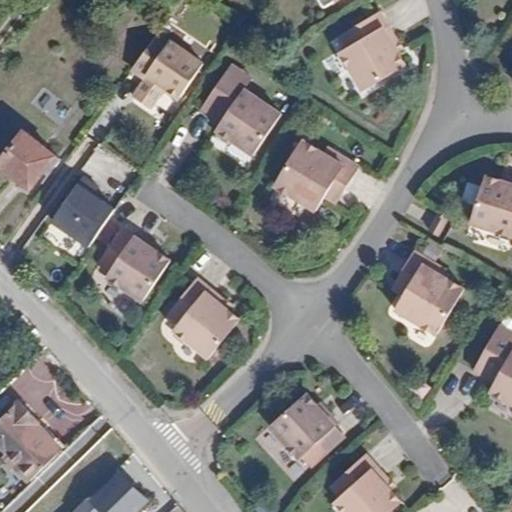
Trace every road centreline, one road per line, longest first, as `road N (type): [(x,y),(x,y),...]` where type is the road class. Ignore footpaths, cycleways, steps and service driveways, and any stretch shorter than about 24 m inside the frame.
road 1 (residential): [(312,314),(463,119)]
road 2 (residential): [(167,458),(80,353),(0,279)]
road 3 (residential): [(312,314),(443,477)]
road 4 (residential): [(167,458),(312,314)]
road 5 (residential): [(312,314),(158,193)]
road 6 (residential): [(463,119),(435,0)]
